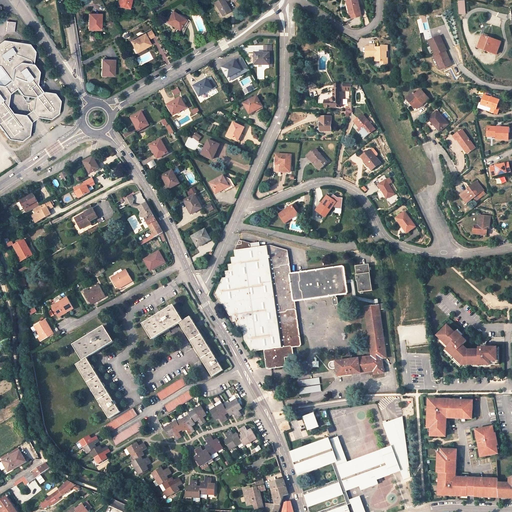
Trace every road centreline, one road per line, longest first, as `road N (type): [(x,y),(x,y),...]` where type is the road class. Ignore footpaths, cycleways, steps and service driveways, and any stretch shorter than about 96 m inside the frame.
road 1 (residential): [(237,212),(311,183),(338,182),(361,198),(392,242),(448,254)]
road 2 (unclassified): [(199,294),(277,434),(301,511)]
road 3 (unclassified): [(283,34),(282,102),(237,212)]
road 4 (unclassified): [(183,261),(66,327)]
road 5 (residential): [(232,225),(350,246)]
road 6 (unknown): [(477,508),(463,433),(487,423),(484,406)]
